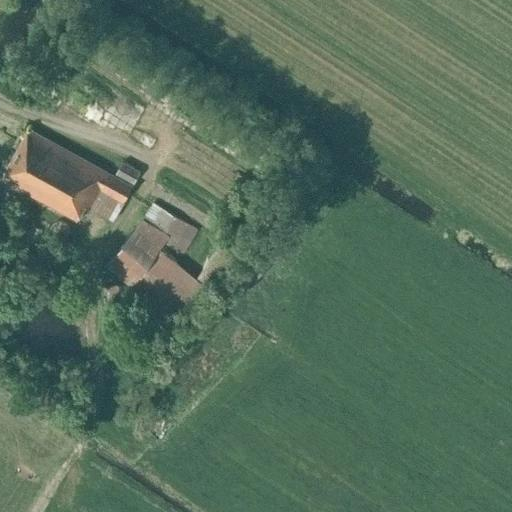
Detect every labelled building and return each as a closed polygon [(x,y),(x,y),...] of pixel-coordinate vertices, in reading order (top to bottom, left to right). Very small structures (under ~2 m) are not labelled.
[(145,96),(157,75),(100,42),(88,63),(145,96)] [(112,221),(123,201),(131,186),(28,130),(2,178),(78,220),(85,206),(112,221)] [(104,266),(130,286),(160,247),(164,242),(184,254),(198,229),(153,202),(142,218),(104,266)] [(236,247),(220,237),(196,274),(212,284),(236,247)] [(130,286),(125,292),(172,331),(207,286),(160,247),(130,286)] [(160,436),(167,423),(154,416),(147,428),(160,436)]
